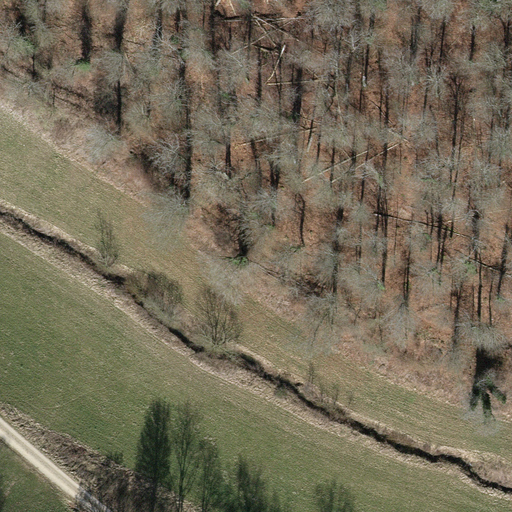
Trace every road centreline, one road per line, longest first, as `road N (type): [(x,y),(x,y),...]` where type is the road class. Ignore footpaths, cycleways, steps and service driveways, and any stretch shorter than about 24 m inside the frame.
road 1 (track): [(0,55),(135,136),(280,260),(484,353)]
road 2 (track): [(0,423),(108,511)]
